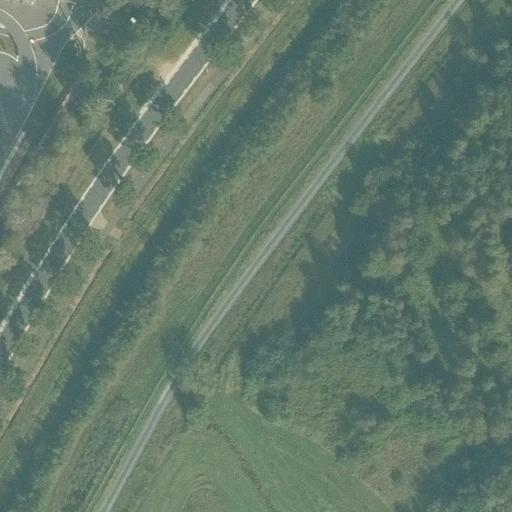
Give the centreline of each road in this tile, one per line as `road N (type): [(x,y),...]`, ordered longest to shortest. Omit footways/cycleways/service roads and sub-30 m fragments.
road 1 (track): [(311,0),(170,180),(0,466)]
road 2 (tertiary): [(0,359),(111,175),(246,0)]
